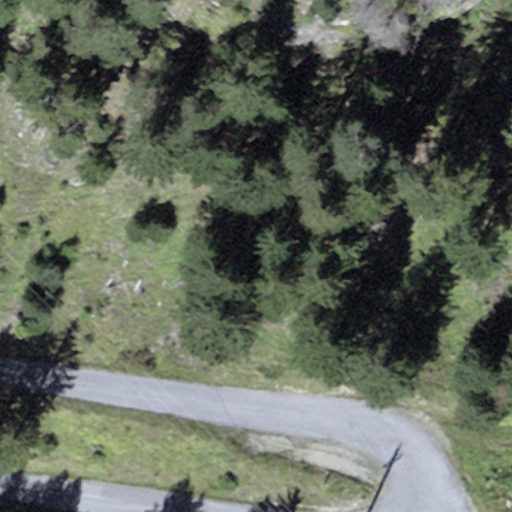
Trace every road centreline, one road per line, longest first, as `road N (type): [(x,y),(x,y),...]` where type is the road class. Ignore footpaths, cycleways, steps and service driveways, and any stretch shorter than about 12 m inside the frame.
road 1 (unclassified): [(0,370),(361,421),(407,454),(405,495),(362,511)]
road 2 (unclassified): [(263,511),(0,477)]
